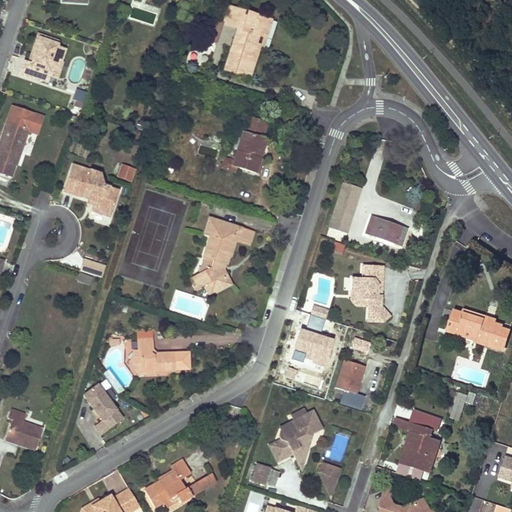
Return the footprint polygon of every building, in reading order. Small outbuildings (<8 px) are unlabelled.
[(254,43),(258,34),(265,37),(271,20),(248,12),(247,16),(243,15),(245,11),(229,5),(223,23),(238,28),(243,30),(240,37),(236,36),(224,68),(245,76),(256,44),(254,43)] [(223,22),(214,19),(207,39),(216,42),(223,22)] [(37,38),(55,44),(57,41),(36,34),(26,63),(31,65),(33,59),(31,58),(37,38)] [(261,46),(263,46),(265,37),(258,34),(254,43),(256,44),(245,76),(251,78),(261,46)] [(44,82),(50,66),(58,62),(62,50),(54,47),(55,44),(37,38),(31,58),(33,59),(31,65),(26,63),(22,62),(17,75),(36,81),(37,79),(44,82)] [(82,108),(87,92),(78,89),(75,99),(77,99),(75,105),(82,108)] [(0,171),(11,176),(15,163),(17,164),(28,131),(37,134),(43,116),(12,106),(6,123),(0,141),(0,171)] [(249,117),(245,128),(251,129),(263,133),(267,122),(249,117)] [(261,138),(263,133),(251,129),(249,134),(261,138)] [(255,172),(266,140),(261,138),(249,134),(243,132),(233,159),(232,164),(235,165),(255,172)] [(233,170),(235,165),(232,164),(233,159),(224,156),(221,162),(219,161),(218,164),(233,170)] [(100,172),(73,164),(64,190),(93,199),(91,207),(108,213),(117,187),(103,181),(104,180),(100,172)] [(123,165),(119,176),(133,182),(138,170),(123,165)] [(329,228),(346,233),(360,189),(343,183),(329,228)] [(404,207),(402,213),(412,216),(414,210),(404,207)] [(396,238),(398,233),(400,234),(402,228),(371,217),(366,233),(401,246),(403,240),(396,238)] [(196,289),(205,284),(209,292),(225,282),(223,277),(226,276),(222,270),(220,271),(218,267),(219,263),(222,262),(225,263),(227,256),(229,256),(236,237),(249,241),(252,231),(209,218),(204,234),(209,236),(203,257),(206,258),(213,260),(211,268),(203,265),(202,271),(190,277),(196,289)] [(403,240),(407,230),(402,228),(400,234),(398,233),(396,238),(403,240)] [(345,245),(334,241),(331,251),(342,254),(345,245)] [(422,260),(411,256),(407,266),(418,270),(422,260)] [(213,260),(206,258),(203,265),(211,268),(213,260)] [(104,266),(83,260),(80,270),(101,276),(104,266)] [(368,300),(368,307),(367,321),(383,322),(390,317),(381,308),(384,267),(362,265),(361,278),(351,277),(350,290),(358,291),(357,299),(368,300)] [(210,294),(230,283),(226,276),(223,277),(225,282),(209,292),(210,294)] [(358,291),(350,290),(350,300),(355,306),(368,307),(368,300),(357,299),(358,291)] [(312,308),(310,316),(325,320),(327,313),(312,308)] [(463,313),(494,323),(495,319),(465,309),(463,313)] [(503,350),(506,340),(509,330),(501,328),(502,325),(494,323),(463,313),(455,311),(448,331),(476,340),(476,341),(503,350)] [(152,327),(136,328),(137,337),(152,336),(152,327)] [(333,341),(300,330),(293,351),(305,354),(303,359),(325,366),(333,341)] [(155,373),(155,372),(155,371),(175,370),(175,368),(190,368),(189,351),(174,351),(157,352),(153,349),(152,336),(137,337),(138,351),(129,360),(137,368),(144,367),(144,374),(155,373)] [(371,343),(354,338),(351,348),(367,353),(371,343)] [(355,393),(359,380),(364,366),(345,360),(336,387),(344,389),(355,393)] [(99,382),(84,393),(104,418),(97,424),(103,432),(118,421),(112,413),(119,407),(99,382)] [(355,393),(344,389),(339,403),(360,410),(364,396),(355,393)] [(293,454),(295,457),(296,460),(307,454),(308,449),(305,443),(311,441),(313,435),(323,430),(313,410),(307,413),(304,408),(291,415),(293,420),(291,422),(293,426),(282,431),(280,437),(281,440),(272,444),(281,460),(293,454)] [(19,444),(35,449),(41,429),(22,422),(25,414),(10,409),(7,418),(12,419),(6,436),(20,441),(19,444)] [(454,409),(451,417),(459,419),(461,411),(454,409)] [(410,431),(400,462),(428,471),(439,439),(428,436),(431,428),(408,421),(405,429),(410,431)] [(269,446),(277,462),(281,460),(272,444),(269,446)] [(296,460),(301,470),(307,454),(296,460)] [(511,458),(505,456),(498,475),(511,479),(511,458)] [(184,489),(181,484),(179,480),(190,473),(182,459),(170,466),(172,469),(173,471),(159,480),(144,489),(155,507),(164,502),(176,494),(178,498),(180,502),(191,495),(186,487),(184,489)] [(341,468),(322,462),(318,473),(331,499),(341,468)] [(264,483),(266,476),(269,468),(257,464),(252,479),(264,483)] [(172,469),(158,478),(159,480),(173,471),(172,469)] [(195,482),(200,490),(215,481),(210,473),(195,482)] [(186,487),(191,495),(200,490),(195,482),(186,487)] [(91,506),(90,503),(81,508),(80,511),(118,511),(120,511),(129,511),(139,506),(128,488),(112,497),(107,496),(100,500),(91,506)] [(164,502),(166,506),(178,498),(176,494),(164,502)] [(395,504),(390,494),(381,499),(378,506),(381,511),(435,511),(436,511),(429,509),(422,497),(404,507),(395,504)]
